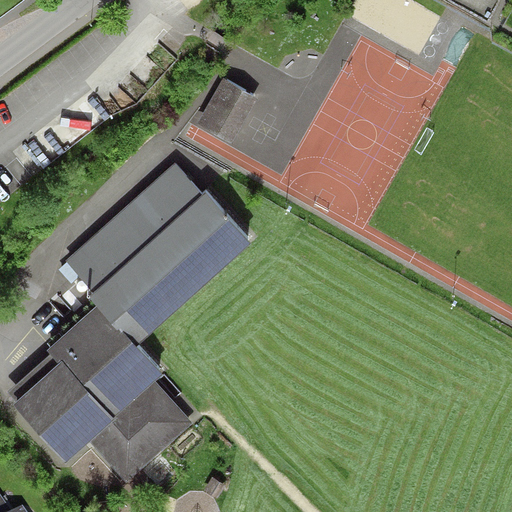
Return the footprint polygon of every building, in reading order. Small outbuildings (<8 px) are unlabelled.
[(256,98),(224,80),(200,123),(232,141),(256,98)] [(247,238),(173,159),(66,259),(140,338),(247,238)] [(159,368),(96,298),(44,346),(53,357),(10,396),(67,459),(90,438),(128,479),(192,421),(151,376),(159,368)] [(213,480),(206,491),(216,498),(224,487),(213,480)] [(0,511),(26,511),(24,508),(17,511),(12,511),(0,494),(0,511)]
